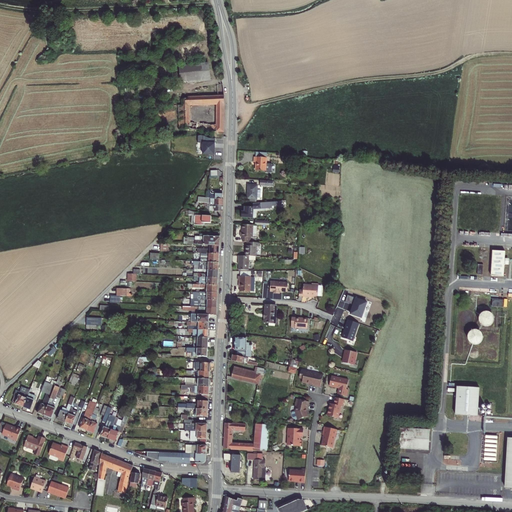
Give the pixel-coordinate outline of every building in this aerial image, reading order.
[(209,64),(178,67),(179,80),(210,78),(209,64)] [(179,129),(223,132),(224,92),(222,84),(216,86),(218,96),(187,98),(187,100),(182,100),(182,106),(178,106),(179,129)] [(211,138),(205,135),(205,154),(216,154),(217,143),(217,138),(211,138)] [(256,164),(255,171),(271,172),(271,164),(266,164),(266,159),(254,158),(253,163),(256,164)] [(257,181),(248,181),(248,195),(257,195),(257,181)] [(224,205),(224,193),(213,193),(213,197),(212,204),(224,205)] [(223,215),(224,205),(212,204),(213,197),(202,196),(202,202),(210,203),(210,211),(216,212),(216,215),(223,215)] [(280,201),(279,198),(253,200),(253,204),(244,204),(244,209),(242,209),(242,214),(256,215),(256,209),(261,208),(261,202),(280,201)] [(212,225),(213,215),(193,214),(193,224),(212,225)] [(257,222),(241,221),(241,238),(244,238),(256,238),(257,222)] [(185,245),(212,246),(220,246),(221,238),(216,237),(211,236),(211,237),(196,237),(196,238),(185,238),(185,245)] [(256,238),(244,238),(244,252),(249,252),(258,253),(259,238),(256,238)] [(220,254),(220,246),(212,246),(211,250),(198,249),(198,253),(202,254),(210,254),(220,254)] [(244,252),(238,252),(238,267),(249,266),(249,252),(244,252)] [(202,262),(219,263),(220,254),(210,254),(202,254),(202,262)] [(508,258),(495,258),(493,283),(507,284),(508,258)] [(219,271),(219,263),(202,262),(195,262),(195,266),(197,266),(197,270),(205,270),(206,270),(219,271)] [(255,269),(240,269),(239,289),(255,289),(255,269)] [(219,279),(219,271),(206,270),(205,270),(205,273),(209,273),(209,275),(200,275),(200,278),(209,278),(219,279)] [(270,277),(268,287),(287,290),(289,279),(270,277)] [(197,285),(218,286),(219,279),(209,278),(200,278),(200,283),(197,283),(197,285)] [(299,292),(320,293),(320,281),(299,280),(299,292)] [(218,294),(218,286),(197,285),(193,285),(193,289),(207,290),(207,293),(218,294)] [(208,300),(218,301),(218,294),(207,293),(200,293),(194,293),(194,300),(199,300),(207,300),(208,300)] [(356,297),(350,314),(361,319),(367,302),(356,297)] [(493,299),(492,307),(503,308),(503,300),(493,299)] [(208,308),(217,308),(218,301),(208,300),(207,300),(199,300),(194,300),(192,300),(192,307),(197,307),(199,308),(202,308),(208,308)] [(275,302),(265,302),(264,320),(274,321),(275,302)] [(491,312),(489,311),(486,311),(484,311),(482,312),(480,314),(478,315),(477,318),(477,320),(477,322),(478,325),(480,326),(482,328),(484,329),(486,329),(488,329),(491,328),(492,327),(494,325),(495,322),(495,320),(495,318),(494,316),(493,314),(491,312)] [(307,326),(307,316),(291,314),(291,324),(307,326)] [(209,323),(210,315),(207,315),(202,315),(191,315),(191,320),(198,320),(198,323),(209,323)] [(359,323),(347,319),(341,337),(353,341),(359,323)] [(209,331),(209,323),(198,323),(191,322),(191,327),(199,327),(199,331),(209,331)] [(480,330),(478,329),(475,329),(473,329),(471,330),(469,332),(467,334),(467,336),(466,338),(467,340),(467,343),(469,344),(471,346),(473,347),(475,347),(478,347),(480,346),(482,345),(483,343),(484,341),(484,338),(484,336),(483,334),(482,332),(480,330)] [(209,338),(209,331),(199,331),(191,330),(190,330),(185,330),(185,333),(190,333),(190,338),(199,338),(209,338)] [(246,335),(236,333),(234,350),(254,355),(254,353),(251,352),(252,342),(249,342),(250,338),(246,338),(246,335)] [(209,338),(199,338),(199,347),(195,347),(195,349),(209,350),(209,338)] [(356,348),(345,346),(343,352),(344,352),(343,358),(354,361),(356,348)] [(209,357),(209,350),(195,349),(184,349),(184,352),(189,352),(190,352),(190,357),(209,357)] [(248,354),(232,351),(231,357),(252,361),(252,358),(248,357),(248,354)] [(255,368),(233,364),(231,375),(259,380),(260,375),(262,376),(264,365),(256,363),(255,368)] [(211,364),(195,364),(195,372),(198,372),(202,373),(211,373),(211,364)] [(313,370),(301,367),(300,373),(301,374),(303,375),(302,379),(306,381),(307,379),(313,381),(312,382),(320,384),(323,373),(319,372),(319,370),(314,369),(313,370)] [(211,381),(211,373),(202,373),(198,372),(198,374),(200,374),(200,380),(211,381)] [(348,376),(332,372),(329,382),(339,384),(338,390),(347,392),(348,386),(346,385),(348,376)] [(81,376),(74,373),(71,380),(79,383),(81,376)] [(210,388),(211,381),(200,380),(187,380),(186,384),(194,384),(194,388),(210,388)] [(58,383),(56,389),(46,417),(53,420),(57,410),(54,409),(55,406),(54,406),(57,399),(64,401),(67,392),(59,389),(61,384),(58,383)] [(46,385),(45,386),(42,394),(48,396),(44,406),(42,405),(39,415),(46,417),(56,389),(46,385)] [(476,387),(453,385),(451,413),(474,415),(476,387)] [(210,399),(210,388),(194,388),(184,387),(183,392),(200,392),(200,396),(203,396),(203,399),(210,399)] [(19,394),(14,406),(25,410),(30,395),(31,393),(24,390),(23,395),(19,394)] [(330,399),(327,411),(338,414),(340,402),(342,402),(344,395),(335,393),(334,400),(330,399)] [(309,397),(297,394),(295,402),(296,403),(296,406),(298,415),(309,412),(307,407),(306,405),(306,404),(308,404),(309,397)] [(30,395),(25,410),(32,412),(38,398),(30,395)] [(209,410),(210,399),(203,399),(202,402),(199,402),(199,410),(209,410)] [(72,400),(68,411),(65,409),(60,422),(68,425),(76,401),(72,400)] [(77,400),(76,401),(68,425),(75,427),(79,415),(75,414),(80,401),(77,400)] [(81,430),(88,433),(98,408),(99,405),(94,404),(89,416),(86,415),(81,430)] [(98,408),(88,433),(95,435),(99,425),(96,424),(98,418),(101,409),(98,408)] [(113,411),(109,409),(106,418),(104,424),(107,425),(113,411)] [(209,418),(209,410),(199,410),(198,410),(197,416),(195,416),(195,418),(209,418)] [(117,420),(114,418),(111,426),(110,425),(108,430),(106,429),(102,438),(109,441),(117,420)] [(130,419),(127,418),(121,434),(124,435),(126,430),(130,419)] [(120,421),(117,420),(109,441),(117,444),(121,434),(118,433),(120,428),(118,427),(120,421)] [(245,427),(245,421),(225,420),(224,444),(260,446),(263,422),(250,421),(247,440),(232,439),(233,426),(245,427)] [(10,435),(11,436),(17,438),(21,426),(15,424),(14,426),(11,425),(11,424),(6,422),(2,432),(10,435)] [(337,425),(324,422),(322,431),(323,431),(321,441),(333,444),(337,425)] [(185,429),(180,429),(180,432),(197,433),(208,433),(208,425),(195,424),(195,426),(197,426),(197,429),(195,428),(185,428),(185,429)] [(303,425),(289,424),(287,425),(287,430),(288,431),(287,441),(301,442),(301,437),(299,436),(299,432),(302,433),(303,425)] [(429,431),(396,428),(394,445),(427,449),(429,431)] [(208,444),(208,433),(197,433),(196,434),(198,435),(198,440),(201,440),(201,444),(208,444)] [(35,452),(40,454),(46,436),(39,434),(38,438),(33,436),(33,435),(28,434),(24,444),(36,448),(35,452)] [(511,438),(506,438),(503,485),(511,485),(511,438)] [(58,441),(53,440),(50,450),(51,452),(59,454),(60,457),(64,458),(69,444),(63,442),(62,442),(61,443),(59,442),(58,441)] [(72,449),(78,451),(75,460),(76,460),(81,462),(86,446),(81,444),(81,445),(74,443),(72,449)] [(208,447),(192,446),(192,455),(208,455),(208,447)] [(93,454),(92,460),(97,462),(98,462),(100,449),(97,448),(91,447),(90,454),(93,454)] [(264,451),(248,450),(247,456),(255,457),(253,475),(267,476),(268,471),(266,471),(267,465),(265,465),(266,456),(264,456),(264,451)] [(118,457),(102,451),(98,478),(103,478),(105,470),(107,465),(114,468),(118,457)] [(413,458),(413,453),(404,453),(404,462),(411,462),(411,458),(413,458)] [(207,462),(208,455),(192,455),(144,454),(144,457),(159,462),(168,462),(168,464),(192,465),(192,459),(197,459),(197,464),(205,465),(207,462)] [(231,472),(240,473),(241,454),(224,454),(224,460),(232,461),(231,472)] [(123,459),(118,457),(114,468),(119,469),(123,459)] [(134,463),(123,459),(119,469),(120,470),(119,475),(121,475),(118,490),(126,492),(131,472),(134,463)] [(97,462),(92,460),(85,477),(89,478),(91,479),(97,462)] [(302,465),(290,464),(289,475),(295,475),(295,474),(298,475),(298,476),(305,477),(306,463),(302,463),(302,465)] [(144,466),(143,480),(146,481),(147,475),(149,476),(151,468),(144,466)] [(151,468),(149,476),(155,477),(157,469),(151,468)] [(141,471),(133,469),(131,480),(140,481),(141,471)] [(157,469),(155,477),(161,479),(163,471),(162,470),(157,469)] [(25,477),(11,472),(8,483),(14,485),(14,487),(20,489),(25,477)] [(191,475),(182,474),(182,480),(190,484),(190,482),(190,478),(191,475)] [(47,479),(36,475),(31,487),(43,491),(47,479)] [(103,478),(98,478),(97,490),(97,491),(97,493),(104,494),(105,478),(103,478)] [(71,485),(53,479),(49,490),(59,493),(60,492),(68,495),(71,485)] [(169,495),(154,491),(151,502),(167,505),(169,495)] [(239,498),(229,495),(228,495),(226,501),(244,503),(244,495),(240,494),(239,498)] [(197,496),(186,497),(186,501),(184,501),(184,505),(186,505),(186,511),(195,511),(195,500),(197,500),(197,496)] [(303,496),(281,507),(283,511),(302,511),(310,508),(303,496)] [(270,498),(261,497),(260,505),(268,506),(269,506),(270,498)]
